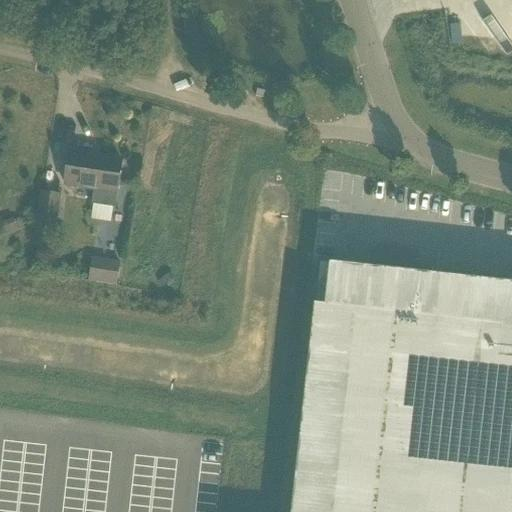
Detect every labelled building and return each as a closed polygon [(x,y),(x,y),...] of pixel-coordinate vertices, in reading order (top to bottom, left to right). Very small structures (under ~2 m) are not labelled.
[(92,205),(115,207),(116,193),(121,161),(70,153),(65,185),(94,189),(92,205)] [(59,196),(43,194),(38,226),(54,228),(59,196)] [(13,220),(0,225),(0,231),(2,237),(24,228),(20,219),(14,222),(13,220)] [(109,261),(106,284),(116,286),(120,263),(109,261)] [(511,511),(511,283),(319,262),(290,511),(511,511)] [(170,274),(157,282),(161,289),(174,281),(170,274)]
